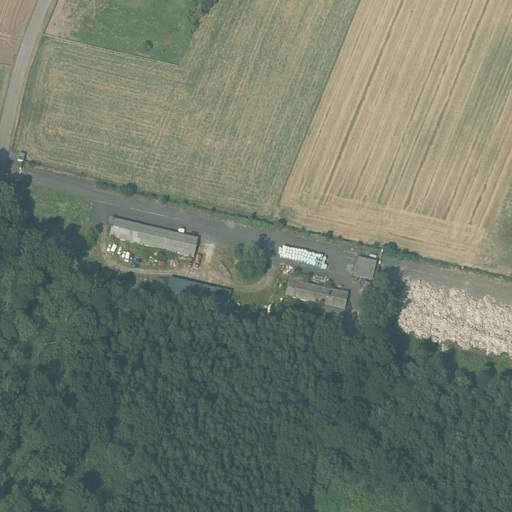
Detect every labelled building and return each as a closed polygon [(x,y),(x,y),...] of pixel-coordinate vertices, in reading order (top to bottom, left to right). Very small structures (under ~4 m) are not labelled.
[(164,251),(168,234),(113,221),(109,239),(164,251)] [(168,234),(164,251),(194,258),(198,241),(168,234)] [(63,259),(43,255),(41,265),(60,269),(63,259)] [(353,276),(371,281),(376,264),(357,259),(353,276)] [(284,297),(344,311),(348,295),(302,285),(303,281),(288,278),(284,297)] [(225,318),(230,297),(218,294),(219,291),(181,283),(180,286),(171,283),(166,304),(225,318)] [(372,286),(365,284),(363,290),(371,292),(372,286)] [(330,320),(281,309),(278,322),(327,333),(326,335),(337,337),(340,325),(329,322),(330,320)] [(487,341),(487,323),(463,323),(463,330),(475,330),(475,341),(487,341)] [(490,342),(510,347),(511,338),(511,331),(494,326),(490,342)]
